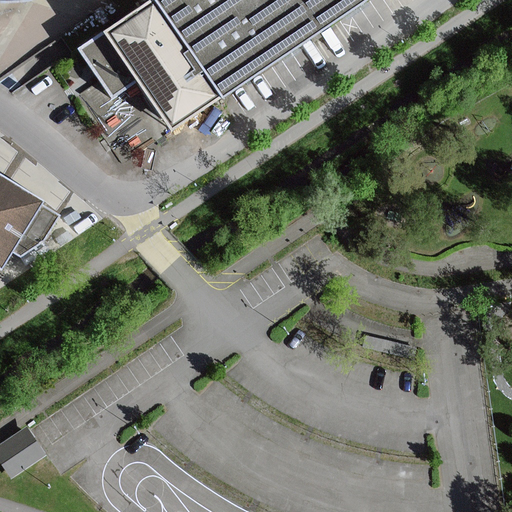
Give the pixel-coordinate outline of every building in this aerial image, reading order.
[(368,0),(152,0),(154,3),(219,98),(368,0)] [(219,98),(154,3),(83,50),(115,97),(139,81),(171,130),(219,98)] [(94,83),(82,92),(99,114),(111,105),(94,83)] [(0,170),(0,272),(3,274),(15,254),(21,257),(43,242),(60,215),(44,206),(48,200),(0,170)] [(401,223),(403,215),(389,211),(387,219),(401,223)] [(416,347),(365,336),(362,348),(413,360),(416,347)] [(46,455),(27,427),(0,445),(0,461),(11,478),(46,455)]
